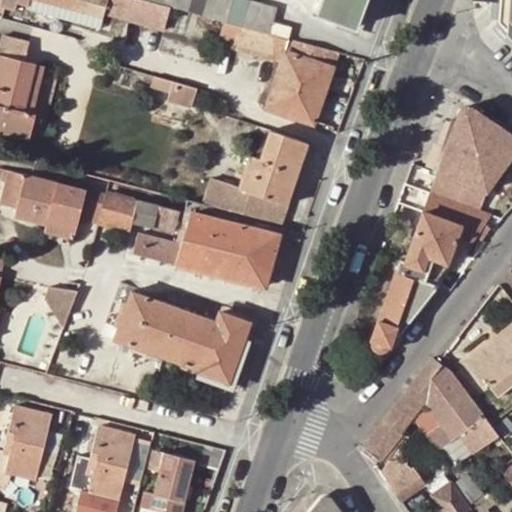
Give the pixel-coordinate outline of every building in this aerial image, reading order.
[(29,0),(42,0),(104,16),(106,8),(107,0),(16,0),(15,7),(27,11),(29,0)] [(29,0),(27,11),(76,24),(101,31),(104,16),(42,0),(29,0)] [(171,5),(151,0),(107,0),(106,8),(166,24),(171,5)] [(151,0),(171,5),(229,21),(249,27),(270,33),(275,19),(279,5),(259,0),(151,0)] [(365,0),(323,0),(319,14),(356,27),(365,0)] [(511,0),(496,0),(497,0),(494,22),(511,39),(511,0)] [(293,25),(275,19),(270,33),(271,33),(289,38),(293,25)] [(249,27),(229,21),(223,41),(282,57),(286,48),(290,38),(289,38),(271,33),(270,33),(249,27)] [(22,104),(35,59),(23,56),(28,36),(0,28),(0,129),(25,136),(32,108),(30,107),(22,104)] [(333,65),(338,51),(290,38),(286,48),(333,65)] [(286,48),(282,57),(267,106),(314,123),(333,65),(286,48)] [(43,62),(35,59),(22,104),(30,107),(43,62)] [(197,86),(156,74),(153,84),(173,90),(170,99),(192,105),(197,86)] [(485,191),(511,152),(511,135),(496,125),(502,115),(485,105),(479,115),(466,106),(464,107),(461,106),(460,106),(457,109),(434,173),(485,191)] [(309,141),(270,129),(269,130),(260,156),(251,153),(239,186),(210,177),(201,202),(282,223),(289,203),(309,141)] [(511,152),(485,191),(511,200),(511,152)] [(98,222),(106,189),(85,184),(84,188),(8,168),(0,198),(0,204),(14,208),(12,215),(44,224),(46,216),(76,225),(78,218),(97,223),(98,222)] [(167,205),(106,189),(98,222),(129,229),(133,219),(173,231),(180,209),(167,205)] [(427,192),(399,272),(402,273),(424,281),(433,259),(446,263),(457,232),(459,234),(461,237),(464,240),(466,241),(469,242),(471,240),(473,238),(475,237),(480,241),(488,228),(483,224),(489,215),(427,192)] [(169,199),(167,205),(180,209),(184,210),(190,211),(213,217),(214,210),(169,199)] [(213,217),(190,211),(188,217),(182,243),(177,264),(201,269),(213,217)] [(46,216),(44,224),(43,230),(73,237),(76,225),(46,216)] [(254,227),(213,217),(201,269),(264,285),(278,234),(284,236),(286,230),(256,223),(254,227)] [(177,264),(182,243),(139,233),(134,253),(177,264)] [(424,281),(437,286),(446,263),(433,259),(424,281)] [(399,272),(393,270),(369,339),(369,345),(372,349),(376,351),(380,351),(383,351),(386,348),(390,345),(391,341),(393,335),(398,338),(437,286),(424,281),(402,273),(399,272)] [(74,290),(46,285),(41,295),(61,326),(74,290)] [(133,292),(128,303),(119,328),(115,339),(199,370),(198,372),(230,384),(252,323),(221,311),(217,323),(133,292)] [(119,328),(128,303),(116,299),(106,323),(119,328)] [(511,336),(511,324),(492,340),(498,347),(511,336)] [(511,336),(498,347),(492,340),(470,358),(493,388),(511,373),(511,336)] [(450,370),(432,357),(409,386),(426,401),(427,399),(437,386),(450,370)] [(460,383),(450,370),(437,386),(427,399),(434,408),(441,404),(450,415),(438,423),(443,428),(451,439),(460,432),(475,450),(499,434),(490,423),(460,383)] [(498,395),(511,383),(511,373),(493,388),(498,395)] [(426,401),(409,386),(402,394),(361,446),(379,460),(401,432),(409,422),(424,403),(426,401)] [(434,408),(427,399),(426,401),(424,403),(435,418),(438,423),(450,415),(441,404),(434,408)] [(14,403),(4,441),(12,443),(9,453),(4,471),(36,478),(52,413),(14,403)] [(511,424),(511,420),(505,412),(490,423),(499,434),(511,424)] [(97,424),(88,461),(95,463),(93,474),(88,491),(120,499),(135,434),(97,424)] [(12,443),(4,441),(2,451),(9,453),(12,443)] [(174,475),(179,455),(168,452),(164,472),(174,475)] [(389,486),(413,469),(394,453),(379,472),(389,486)] [(209,462),(179,455),(174,475),(168,496),(199,504),(209,462)] [(95,463),(88,461),(86,471),(93,474),(95,463)] [(511,466),(503,473),(511,484),(511,466)] [(389,486),(400,501),(424,485),(413,469),(389,486)] [(465,473),(451,483),(469,509),(484,499),(465,473)] [(471,511),(469,509),(451,483),(450,480),(430,493),(435,500),(439,507),(434,510),(432,511),(471,511)] [(174,511),(196,511),(199,504),(168,496),(165,509),(174,511)] [(322,497),(319,498),(307,511),(342,511),(335,502),(332,499),(331,497),(328,497),(325,496),(322,497)] [(484,499),(469,509),(471,511),(487,511),(486,509),(494,504),(487,497),(484,499)] [(439,507),(435,500),(429,504),(434,510),(439,507)]
